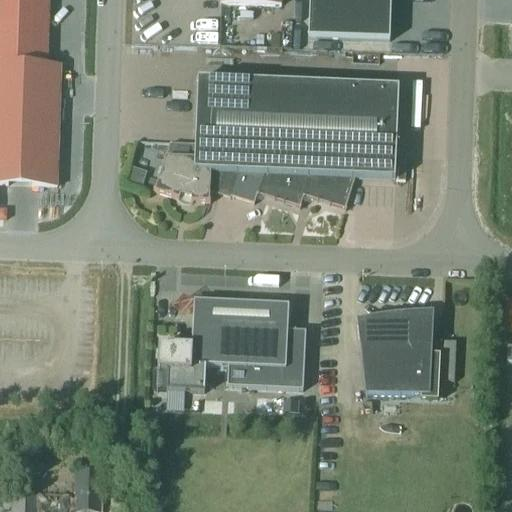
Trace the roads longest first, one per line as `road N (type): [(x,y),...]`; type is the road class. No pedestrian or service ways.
road 1 (unclassified): [(103,252),(459,266)]
road 2 (unclassified): [(459,266),(462,0)]
road 3 (unclassified): [(103,252),(110,0)]
